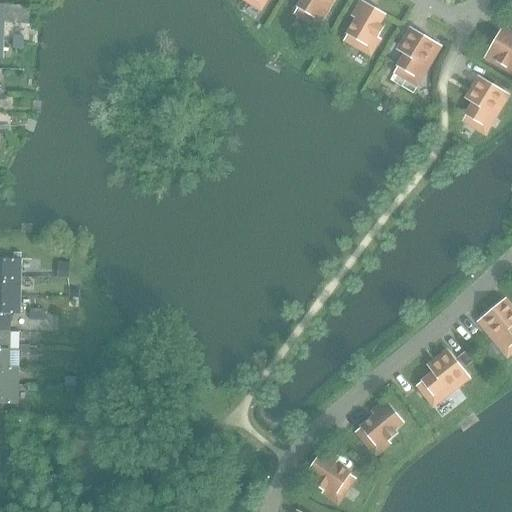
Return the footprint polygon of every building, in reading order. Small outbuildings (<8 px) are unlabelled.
[(329,0),(330,0),(333,1),(334,0),(300,0),(297,7),(298,8),(294,14),(309,23),(313,17),(314,17),(321,7),(324,9),(329,0)] [(373,36),(377,38),(383,28),(379,26),(385,16),(364,3),(346,33),(368,46),(373,36)] [(430,58),(433,60),(441,47),(413,30),(400,52),(404,54),(397,66),(398,66),(394,73),(409,82),(413,76),(414,76),(421,66),(424,68),(430,58)] [(508,64),(511,65),(511,37),(501,31),(484,59),(495,65),(497,62),(506,67),(508,64)] [(498,107),(501,109),(509,96),(481,79),(468,100),(472,102),(465,114),(466,115),(462,122),(477,131),(481,124),(482,125),(489,114),(492,117),(498,107)] [(0,277),(20,277),(21,259),(0,258),(0,277)] [(0,294),(20,295),(20,277),(0,277),(0,294)] [(20,314),(20,295),(0,294),(0,313),(10,313),(10,314),(20,314)] [(511,313),(502,302),(477,323),(487,334),(490,332),(497,341),(500,338),(508,347),(509,346),(511,349),(511,313)] [(0,313),(0,331),(10,332),(10,314),(10,313),(0,313)] [(0,349),(9,350),(10,332),(0,331),(0,349)] [(0,367),(9,368),(9,367),(9,350),(0,349),(0,367)] [(455,385),(458,388),(470,379),(449,353),(430,369),(432,372),(421,380),(422,381),(416,386),(427,400),(433,395),(434,397),(444,389),(446,392),(455,385)] [(0,385),(18,386),(18,367),(9,367),(9,368),(0,367),(0,385)] [(0,403),(17,404),(18,386),(0,385),(0,403)] [(385,438),(388,441),(397,434),(394,431),(403,423),(387,404),(360,426),(376,445),(385,438)] [(326,487),(336,494),(350,473),(321,453),(307,474),(317,481),(315,484),(324,490),(326,487)]
